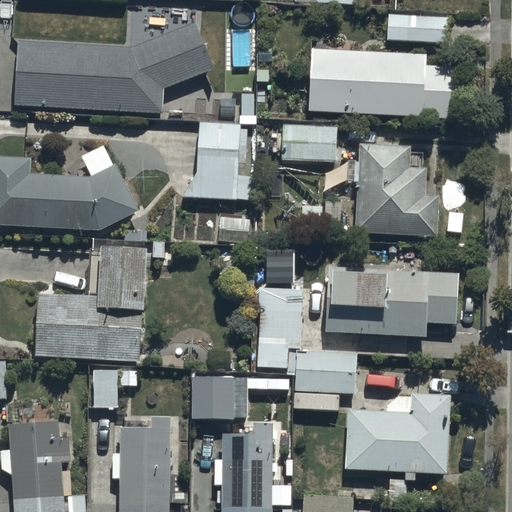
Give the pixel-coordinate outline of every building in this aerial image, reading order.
[(356,13),(356,0),(296,0),(296,12),(356,13)] [(132,6),(130,55),(20,49),(17,114),(164,121),(165,97),(216,77),(196,29),(194,29),(195,9),(132,6)] [(426,19),(387,17),(386,48),(446,50),(447,24),(426,23),(426,19)] [(428,64),(312,58),(310,121),(425,127),(425,125),(459,127),(462,76),(428,74),(428,64)] [(241,182),(241,131),(200,128),(199,181),(184,202),(184,206),(255,207),(255,182),(241,182)] [(338,130),(283,129),(282,167),(337,169),(338,130)] [(355,191),(359,192),(357,243),(440,245),(441,204),(428,204),(429,178),(411,177),(412,155),(361,153),(360,171),(356,171),(355,191)] [(32,166),(0,165),(0,234),(100,238),(141,221),(117,172),(89,185),(32,183),(32,166)] [(220,222),(219,238),(251,240),(252,225),(220,222)] [(144,251),(97,248),(94,295),(39,292),(35,354),(138,360),(144,251)] [(331,275),(326,340),(429,345),(430,332),(457,334),(460,282),(331,275)] [(358,400),(358,361),(304,359),(305,298),(259,297),(257,376),(289,376),(289,381),(298,381),(297,399),(358,400)] [(139,377),(118,377),(118,372),(94,372),(94,414),(118,414),(118,392),(139,392),(139,377)] [(236,425),(235,377),(194,377),(195,426),(236,425)] [(409,410),(347,406),(343,469),(446,475),(450,395),(410,393),(409,410)] [(166,511),(169,419),(121,418),(118,511),(166,511)] [(65,511),(60,421),(9,424),(14,511),(65,511)] [(269,511),(270,429),(223,429),(222,511),(269,511)] [(354,511),(355,505),(304,502),(303,511),(354,511)]
